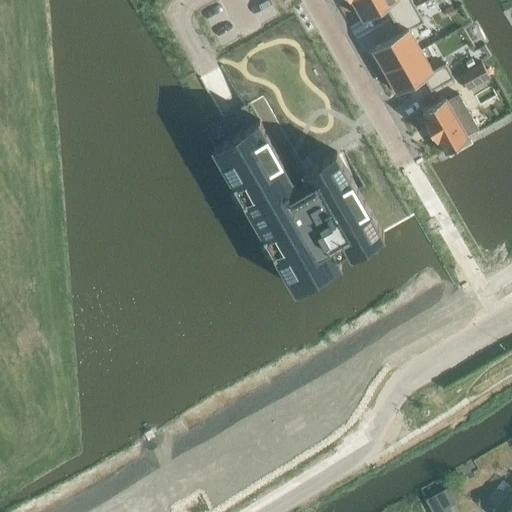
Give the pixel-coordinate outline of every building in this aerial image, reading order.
[(411,0),(351,0),(363,19),(385,7),(393,20),(415,7),(411,0)] [(306,4),(281,14),(299,56),(314,50),(329,87),(339,82),(306,4)] [(400,33),(372,49),(384,71),(421,50),(409,29),(423,21),(415,7),(393,20),(400,33)] [(421,50),(384,71),(397,92),(423,77),(431,90),(453,77),(445,63),(432,70),(421,50)] [(481,62),(459,74),(468,89),(490,76),(481,62)] [(261,96),(204,129),(295,288),(341,261),(339,258),(382,234),(336,153),(304,171),(261,96)] [(445,98),(423,111),(426,116),(424,117),(437,140),(439,139),(445,151),(468,138),(445,98)] [(511,511),(511,486),(494,508),(498,511),(511,511)]
